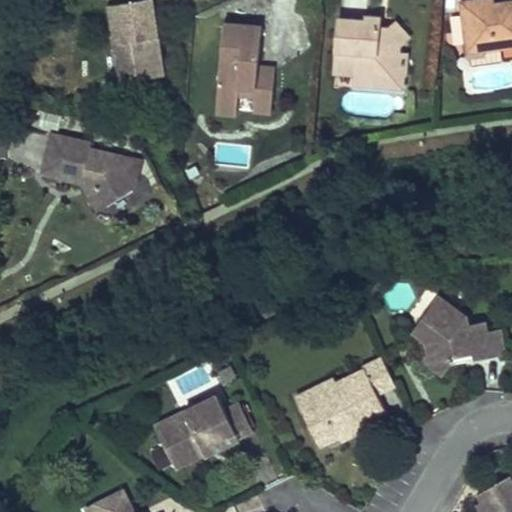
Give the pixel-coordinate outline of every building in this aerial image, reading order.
[(169,0),(132,0),(126,1),(141,79),(184,70),(169,0)] [(511,38),(511,37),(511,0),(473,0),(481,43),(511,38)] [(356,12),(352,64),(375,66),(374,78),(390,79),(391,71),(407,72),(407,66),(422,67),(425,29),(413,15),(407,19),(395,19),(396,8),(385,7),(385,14),(356,12)] [(241,15),(238,95),(257,96),(258,86),(277,86),(276,92),(291,93),(292,68),(278,67),(278,59),(280,17),(241,15)] [(482,48),(511,42),(511,38),(481,43),(482,48)] [(278,67),(292,68),(293,60),(278,59),(278,67)] [(421,81),(422,67),(407,66),(407,72),(391,71),(390,79),(421,81)] [(291,105),(291,93),(276,92),(276,104),(291,105)] [(257,96),(238,95),(237,103),(257,104),(257,96)] [(110,139),(71,130),(62,167),(99,176),(100,172),(113,175),(110,178),(125,202),(152,184),(142,167),(145,152),(108,144),(110,139)] [(100,172),(99,176),(116,207),(125,202),(110,178),(113,175),(100,172)] [(436,357),(430,367),(452,380),(462,363),(499,357),(494,332),(493,322),(477,324),(476,316),(443,297),(421,336),(433,342),(436,357)] [(494,332),(499,357),(511,354),(511,350),(510,339),(509,329),(494,332)] [(346,388),(307,407),(325,444),(344,435),(347,441),(368,431),(365,425),(391,412),(382,394),(401,385),(387,356),(368,365),(370,369),(343,382),(346,388)] [(338,370),(298,390),(307,407),(346,388),(343,382),(338,370)] [(225,394),(162,426),(184,469),(215,453),(212,446),(244,430),(247,437),(263,430),(248,401),(233,409),(225,394)] [(212,446),(215,453),(247,437),(244,430),(212,446)] [(126,482),(95,498),(101,511),(166,511),(166,509),(159,511),(150,511),(147,503),(139,507),(126,482)] [(511,511),(511,482),(487,496),(490,502),(489,511),(511,511)] [(101,511),(95,498),(87,502),(92,511),(101,511)]
